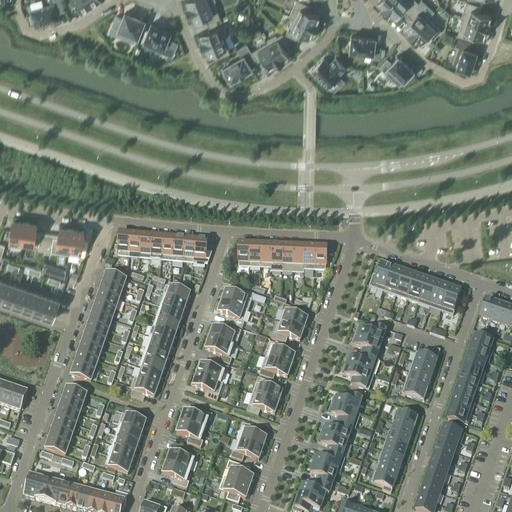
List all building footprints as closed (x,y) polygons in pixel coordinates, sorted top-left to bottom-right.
[(91,7),(87,0),(65,0),(71,9),(77,6),(81,13),(91,7)] [(185,7),(187,13),(215,1),(214,0),(187,0),(185,1),(187,6),(185,7)] [(296,0),(289,17),(316,30),(319,24),(317,23),(319,18),(309,13),(311,8),(296,0)] [(379,9),(384,13),(396,0),(380,0),(376,4),(381,8),(379,9)] [(402,11),(407,16),(415,7),(418,4),(414,0),(396,0),(384,13),(388,18),(390,16),(394,20),(402,11)] [(205,19),(207,25),(220,19),(213,3),(216,2),(215,1),(187,13),(190,19),(191,18),(193,23),(205,19)] [(466,2),(460,19),(489,29),(491,23),(489,23),(491,17),(480,13),(482,8),(466,2)] [(31,12),(32,15),(29,17),(32,24),(34,24),(35,27),(36,28),(58,21),(59,20),(54,4),(31,11),(30,11),(31,12)] [(406,34),(411,38),(431,16),(423,8),(419,11),(415,7),(407,16),(411,20),(403,29),(407,33),(406,34)] [(118,31),(137,39),(144,21),(137,18),(138,18),(132,16),(125,13),(123,19),(116,16),(109,33),(116,36),(118,31)] [(431,16),(411,38),(415,42),(416,41),(420,45),(429,36),(433,40),(441,32),(428,20),(432,16),(431,16)] [(316,30),(289,17),(288,17),(293,19),(285,35),(296,40),(299,35),(309,40),(312,35),(313,35),(316,30)] [(199,41),(201,47),(227,36),(220,19),(207,25),(209,30),(198,35),(200,40),(199,41)] [(489,29),(460,19),(460,20),(462,20),(457,37),(470,42),(472,36),(483,40),(485,34),(487,35),(489,29)] [(145,40),(143,45),(143,46),(162,54),(164,48),(174,52),(177,44),(168,40),(171,32),(151,24),(145,40)] [(275,35),(265,41),(280,65),(285,62),(284,61),(289,58),(283,48),(288,44),(282,34),(277,37),(275,35)] [(227,36),(201,47),(203,52),(205,52),(207,57),(216,53),(219,59),(230,54),(227,49),(234,46),(229,35),(227,36)] [(351,37),(350,53),(373,55),(372,60),(379,61),(380,48),(374,47),(375,39),(351,37)] [(467,50),(469,44),(458,40),(455,47),(459,48),(463,49),(463,50),(460,58),(456,56),(453,66),(457,67),(456,68),(456,69),(457,69),(468,73),(469,74),(470,73),(472,65),(472,66),(473,65),(472,65),(473,62),(474,62),(476,54),(476,55),(476,53),(475,53),(467,50)] [(280,65),(265,41),(265,42),(266,44),(251,53),(255,60),(257,63),(262,60),(269,70),(273,67),(274,69),(280,65)] [(244,74),(251,70),(248,64),(255,60),(251,53),(246,45),(237,50),(241,58),(223,68),(226,75),(224,76),(228,82),(230,80),(231,82),(238,78),(238,79),(239,78),(245,75),(244,74)] [(398,56),(391,63),(387,59),(378,68),(384,73),(388,68),(403,83),(414,71),(409,67),(409,66),(403,61),(398,56)] [(323,59),(311,71),(319,80),(328,89),(341,77),(339,75),(346,69),(336,58),(329,65),(323,59)] [(22,248),(22,243),(25,223),(19,222),(15,221),(15,222),(13,221),(9,247),(22,248)] [(38,250),(45,251),(47,237),(35,235),(36,225),(25,223),(22,243),(39,246),(38,250)] [(47,237),(45,251),(44,253),(51,254),(51,252),(69,255),(70,250),(69,250),(72,230),(60,228),(59,238),(47,237)] [(77,230),(72,230),(69,250),(70,250),(81,252),(81,250),(82,246),(84,231),(82,231),(82,230),(77,230)] [(129,260),(130,255),(129,255),(131,237),(120,236),(118,259),(129,260)] [(130,255),(140,256),(142,238),(131,237),(129,255),(130,255)] [(139,261),(150,262),(152,239),(142,238),(140,256),(139,261)] [(150,262),(161,263),(163,240),(152,239),(150,262)] [(161,263),(172,264),(174,241),(163,240),(161,263)] [(172,264),(183,265),(185,242),(174,241),(172,264)] [(183,265),(193,266),(195,243),(185,242),(183,265)] [(195,243),(193,266),(205,267),(207,244),(195,243)] [(238,269),(249,270),(250,247),(239,246),(238,269)] [(249,270),(260,270),(261,247),(250,247),(249,270)] [(260,270),(271,271),(272,248),(261,247),(260,270)] [(271,271),(282,271),(283,248),(272,248),(271,271)] [(282,271),(293,272),(294,249),(283,248),(282,271)] [(293,272),(303,272),(304,249),(294,249),(293,272)] [(303,272),(314,272),(315,250),(304,249),(303,272)] [(315,250),(314,272),(325,273),(326,250),(315,250)] [(62,270),(43,263),(42,271),(60,277),(62,270)] [(369,289),(384,294),(393,268),(381,264),(377,278),(373,276),(369,289)] [(393,269),(393,268),(384,294),(396,298),(404,274),(393,270),(393,269)] [(407,302),(415,278),(404,274),(396,298),(407,302)] [(106,275),(103,285),(123,292),(126,282),(106,275)] [(418,306),(419,302),(427,281),(415,278),(407,302),(418,306)] [(430,310),(438,285),(427,281),(419,302),(418,306),(430,310)] [(1,303),(11,306),(18,286),(8,283),(1,303)] [(103,285),(99,296),(119,302),(123,292),(103,285)] [(441,314),(449,289),(438,285),(430,310),(441,314)] [(11,306),(21,310),(28,290),(18,286),(11,306)] [(162,299),(165,299),(186,306),(190,296),(166,288),(162,299)] [(449,289),(441,314),(453,318),(458,302),(462,303),(465,295),(449,289)] [(21,310),(32,313),(39,293),(28,290),(21,310)] [(225,293),(222,304),(245,312),(245,313),(248,314),(254,296),(242,292),(240,298),(225,293)] [(32,313),(42,317),(49,297),(39,293),(32,313)] [(99,296),(96,306),(115,313),(119,302),(99,296)] [(49,297),(42,317),(53,320),(59,301),(49,297)] [(165,299),(161,309),(183,317),(186,306),(165,299)] [(480,319),(491,323),(497,306),(486,302),(480,319)] [(245,312),(222,304),(218,315),(230,319),(228,325),(242,330),(244,324),(242,323),(245,313),(245,312)] [(96,306),(92,316),(112,323),(115,313),(96,306)] [(279,324),(282,325),(304,332),(307,321),(293,316),(295,310),(285,307),(283,306),(281,312),(283,313),(279,324)] [(491,323),(501,326),(507,309),(497,306),(491,323)] [(161,309),(158,319),(179,327),(183,317),(161,309)] [(501,326),(511,330),(511,328),(511,310),(507,309),(501,326)] [(92,316),(89,326),(108,333),(112,323),(92,316)] [(158,319),(154,329),(154,330),(176,337),(179,327),(158,319)] [(282,325),(278,336),(274,334),(271,340),(285,345),(287,339),(300,344),(304,332),(282,325)] [(89,326),(85,336),(105,343),(108,333),(89,326)] [(361,330),(358,338),(358,339),(380,347),(385,333),(386,333),(387,332),(373,327),(372,327),(369,333),(361,330)] [(148,339),(150,340),(151,340),(172,347),(176,337),(154,330),(154,329),(152,328),(148,339)] [(213,329),(209,341),(233,349),(235,350),(241,333),(229,329),(227,334),(213,329)] [(435,331),(433,336),(444,340),(446,335),(435,331)] [(85,336),(81,347),(101,353),(105,343),(85,336)] [(257,337),(255,343),(265,346),(267,341),(257,337)] [(363,351),(361,357),(375,361),(380,347),(358,339),(358,338),(354,337),(351,346),(363,351)] [(475,338),(471,348),(488,354),(492,344),(475,338)] [(151,340),(150,340),(147,350),(169,357),(172,347),(151,340)] [(233,349),(209,341),(205,352),(220,357),(218,363),(229,367),(231,361),(229,360),(233,349)] [(271,349),(267,360),(267,361),(291,369),(295,358),(283,353),(285,348),(275,344),(273,350),(271,349)] [(81,347),(78,357),(98,364),(101,353),(81,347)] [(471,348),(468,359),(485,364),(485,365),(488,366),(492,355),(488,354),(471,348)] [(147,350),(144,360),(165,368),(169,357),(147,350)] [(416,354),(412,365),(434,372),(435,372),(433,372),(440,352),(434,350),(430,359),(416,354)] [(78,357),(74,367),(94,374),(98,364),(78,357)] [(347,358),(344,367),(374,377),(379,362),(375,361),(361,357),(359,362),(347,358)] [(267,361),(267,360),(265,359),(259,377),(273,382),(275,376),(287,380),(291,369),(267,361)] [(468,359),(464,369),(481,375),(481,374),(485,365),(485,364),(468,359)] [(144,360),(140,370),(162,378),(165,368),(144,360)] [(200,366),(196,377),(220,386),(220,385),(224,374),(226,375),(228,369),(217,365),(215,371),(200,366)] [(412,365),(409,375),(431,383),(431,382),(430,382),(431,378),(432,379),(434,372),(412,365)] [(94,374),(74,367),(71,378),(91,385),(94,374)] [(374,377),(344,367),(341,376),(353,380),(351,387),(369,393),(369,392),(369,391),(374,377)] [(464,369),(461,379),(478,384),(478,385),(481,387),(485,376),(481,374),(481,375),(464,369)] [(140,370),(137,380),(137,381),(158,388),(162,378),(140,370)] [(409,375),(405,385),(427,393),(428,392),(426,392),(428,388),(429,389),(431,383),(409,375)] [(220,386),(196,377),(192,388),(207,393),(205,399),(217,403),(223,386),(220,385),(220,386)] [(137,381),(137,380),(134,379),(130,392),(133,392),(130,398),(143,403),(145,397),(154,400),(158,388),(137,381)] [(258,379),(252,396),(278,405),(282,394),(268,389),(270,383),(258,379)] [(461,379),(457,389),(474,395),(478,385),(478,384),(461,379)] [(427,393),(405,385),(402,395),(401,396),(424,403),(427,393)] [(0,405),(0,406),(10,410),(17,390),(6,387),(0,405)] [(67,389),(63,400),(83,407),(87,396),(67,389)] [(457,389),(454,399),(471,405),(474,395),(457,389)] [(17,390),(10,410),(20,414),(27,394),(17,390)] [(278,405),(252,396),(246,413),(258,417),(260,412),(274,417),(278,405)] [(334,398),(330,406),(357,416),(357,415),(361,401),(363,402),(363,401),(348,396),(346,402),(334,398)] [(454,399),(450,410),(471,417),(475,406),(471,405),(454,399)] [(63,400),(60,410),(79,417),(83,407),(63,400)] [(340,420),(338,425),(351,430),(351,431),(355,432),(360,416),(357,415),(357,416),(330,406),(327,415),(340,420)] [(60,410),(56,421),(76,427),(79,417),(60,410)] [(471,417),(450,410),(447,420),(467,427),(471,417)] [(184,413),(180,424),(204,433),(208,421),(210,422),(212,416),(201,412),(199,418),(184,413)] [(392,423),(395,425),(395,424),(414,431),(418,420),(396,412),(395,413),(392,423)] [(118,428),(120,428),(142,435),(146,424),(122,415),(118,428)] [(56,421),(52,431),(72,438),(76,427),(56,421)] [(204,433),(180,424),(176,435),(189,440),(187,446),(200,450),(203,443),(201,443),(204,433)] [(395,425),(392,434),(411,441),(413,435),(412,434),(413,431),(414,431),(395,424),(395,425)] [(242,433),(239,443),(263,451),(266,440),(254,436),(256,430),(242,425),(240,432),(242,433)] [(323,427),(320,436),(346,445),(351,431),(351,430),(338,425),(336,431),(323,427)] [(120,428),(117,438),(138,446),(142,435),(120,428)] [(444,429),(440,439),(461,446),(465,436),(444,429)] [(52,431),(49,441),(69,448),(72,438),(52,431)] [(389,433),(385,443),(407,451),(409,445),(408,445),(409,441),(411,441),(392,434),(389,433)] [(329,449),(327,455),(341,460),(342,459),(346,445),(320,436),(317,445),(329,449)] [(117,438),(113,448),(135,456),(138,446),(117,438)] [(6,445),(17,449),(20,443),(11,440),(8,439),(6,445)] [(440,439),(436,450),(453,455),(457,446),(461,447),(461,446),(440,439)] [(69,448),(49,441),(45,452),(65,458),(69,448)] [(263,451),(239,443),(235,454),(233,453),(230,459),(242,463),(244,457),(259,462),(263,451)] [(385,443),(382,454),(404,461),(406,455),(405,455),(406,451),(407,452),(407,451),(385,443)] [(113,448),(110,459),(131,466),(135,456),(113,448)] [(436,450),(433,460),(450,466),(453,455),(436,450)] [(0,451),(0,465),(11,469),(15,457),(0,451)] [(170,454),(166,465),(190,473),(194,462),(196,463),(198,457),(187,453),(185,459),(170,454)] [(378,464),(381,465),(400,472),(402,465),(401,465),(402,461),(404,462),(404,461),(382,454),(378,464)] [(317,458),(314,467),(336,475),(340,476),(345,461),(342,459),(341,460),(327,455),(325,461),(317,458)] [(131,466),(110,459),(106,469),(128,477),(131,466)] [(433,460),(429,470),(446,476),(450,466),(433,460)] [(230,472),(227,482),(249,490),(253,479),(248,477),(250,471),(229,463),(226,471),(230,472)] [(190,473),(166,465),(162,476),(174,480),(172,486),(186,491),(189,484),(187,483),(190,473)] [(381,465),(378,475),(397,482),(399,476),(398,475),(399,472),(400,472),(381,465)] [(319,479),(317,484),(331,489),(336,475),(314,467),(310,476),(319,479)] [(429,470),(426,480),(443,486),(446,476),(429,470)] [(378,475),(375,474),(371,485),(383,489),(382,493),(390,496),(395,482),(397,482),(378,475)] [(35,502),(35,501),(41,478),(29,475),(26,485),(27,486),(24,499),(35,502)] [(35,501),(45,504),(52,481),(41,478),(35,501)] [(227,482),(223,480),(219,492),(228,495),(226,502),(238,506),(240,499),(245,501),(249,490),(227,482)] [(426,480),(422,490),(439,496),(443,486),(426,480)] [(45,504),(56,507),(62,484),(52,481),(45,504)] [(56,507),(66,509),(72,487),(62,484),(56,507)] [(149,490),(157,493),(159,487),(151,484),(149,490)] [(303,486),(300,495),(323,503),(325,495),(329,496),(331,489),(317,484),(315,490),(303,486)] [(66,509),(75,511),(76,511),(82,491),(72,489),(73,487),(72,487),(66,509)] [(422,490),(419,501),(436,506),(439,496),(422,490)] [(76,511),(87,511),(93,494),(82,491),(76,511)] [(87,511),(99,511),(103,497),(93,494),(87,511)] [(323,503),(300,495),(297,503),(295,502),(291,511),(309,511),(311,509),(320,511),(323,503)] [(99,511),(110,511),(114,500),(103,497),(99,511)] [(114,500),(110,511),(123,511),(126,503),(114,500)] [(433,511),(436,506),(419,501),(415,511),(417,511),(433,511)] [(351,511),(354,506),(343,502),(339,511),(351,511)] [(145,503),(142,511),(166,511),(167,511),(145,503)]
